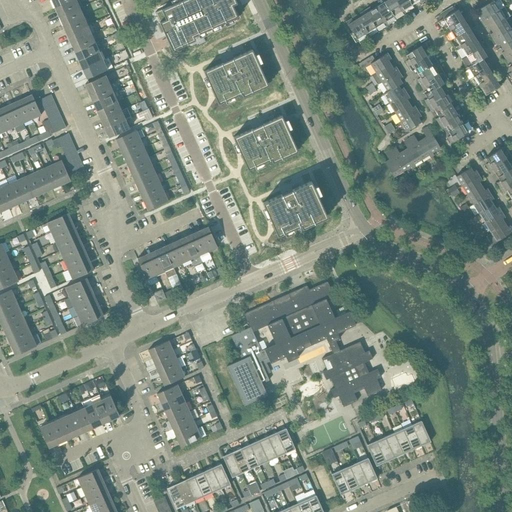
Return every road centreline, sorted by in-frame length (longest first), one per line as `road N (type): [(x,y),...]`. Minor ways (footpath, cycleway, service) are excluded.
road 1 (residential): [(133,1),(255,277)]
road 2 (unclassified): [(365,228),(258,0)]
road 3 (unclassified): [(507,511),(489,338),(468,293)]
road 4 (residential): [(115,247),(117,198),(50,53)]
road 5 (residential): [(511,137),(494,108),(479,116),(421,20)]
road 6 (residential): [(113,454),(147,440),(114,341)]
road 7 (unclassified): [(255,277),(138,330)]
road 8 (unclassified): [(114,341),(0,387)]
road 9 (unclassified): [(468,293),(365,228)]
road 10 (unknown): [(127,487),(237,435)]
road 11 (unclassified): [(365,228),(255,277)]
